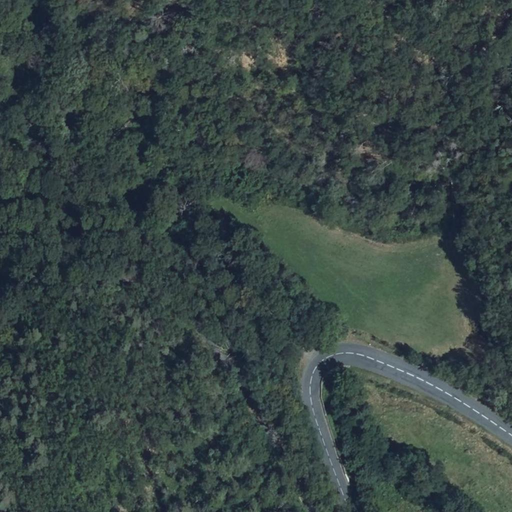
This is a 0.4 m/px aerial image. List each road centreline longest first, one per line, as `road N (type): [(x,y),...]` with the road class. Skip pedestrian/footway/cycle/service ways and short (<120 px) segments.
road 1 (unclassified): [(0,310),(62,285),(115,282),(165,293),(212,334),(250,385),(312,511)]
road 2 (secondary): [(511,436),(453,397),(341,352),(312,376),(310,401),(353,511)]
